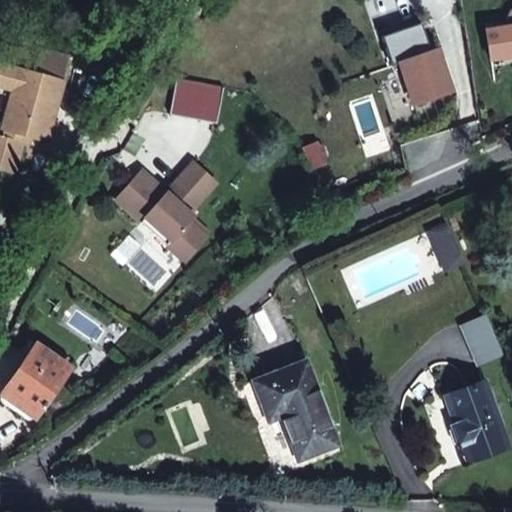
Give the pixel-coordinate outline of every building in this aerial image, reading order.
[(421,23),(382,36),(392,66),(400,63),(413,103),(451,90),(440,59),(434,61),(431,52),(421,23)] [(0,168),(14,172),(23,143),(21,143),(23,133),(37,137),(47,140),(63,82),(70,57),(43,49),(41,55),(10,46),(7,59),(3,58),(1,65),(0,64),(0,86),(13,90),(3,128),(7,130),(5,139),(0,138),(0,168)] [(437,49),(431,52),(434,61),(440,59),(437,49)] [(13,90),(0,86),(0,93),(4,95),(0,109),(0,127),(3,128),(13,90)] [(37,137),(23,133),(21,143),(23,143),(34,147),(37,137)] [(142,171),(115,200),(141,223),(145,218),(170,240),(166,245),(185,261),(211,231),(193,216),(197,211),(194,208),(216,183),(192,163),(171,188),(176,193),(172,198),(166,193),(142,171)] [(14,172),(0,168),(0,181),(12,185),(14,172)] [(176,193),(171,188),(166,193),(172,198),(176,193)] [(141,223),(166,245),(170,240),(145,218),(141,223)] [(462,263),(445,224),(427,232),(444,271),(462,263)] [(70,366),(35,343),(1,394),(36,417),(70,366)] [(331,425),(306,360),(252,380),(265,413),(278,408),(298,460),(330,448),(323,428),(331,425)] [(509,446),(485,381),(450,395),(460,423),(453,426),(459,444),(463,443),(470,460),(509,446)] [(460,423),(450,395),(445,396),(456,424),(460,423)] [(338,445),(331,425),(323,428),(330,448),(338,445)]
